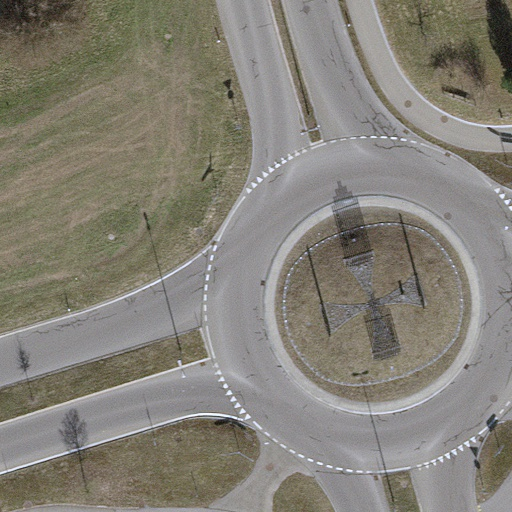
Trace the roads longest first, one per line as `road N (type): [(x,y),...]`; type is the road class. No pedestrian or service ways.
road 1 (secondary): [(0,450),(191,390),(255,382)]
road 2 (secondary): [(234,272),(159,308),(0,358)]
road 3 (tertiary): [(249,0),(296,184)]
road 4 (tertiary): [(369,162),(314,0)]
road 5 (secondary): [(496,234),(442,180),(369,162)]
road 6 (secondary): [(436,429),(492,378),(511,319)]
